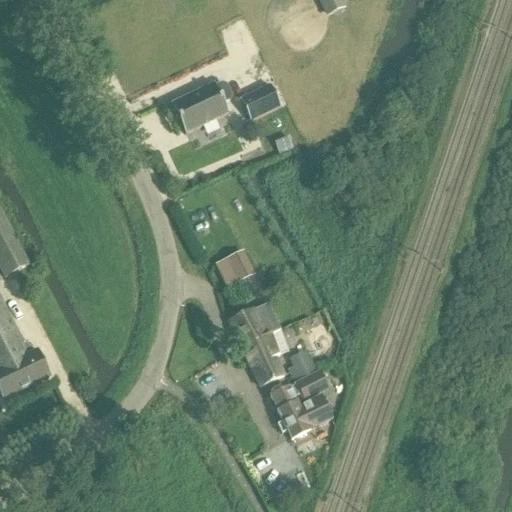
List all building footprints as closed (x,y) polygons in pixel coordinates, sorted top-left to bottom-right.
[(349,13),(342,0),(324,0),(334,20),(349,13)] [(212,86),(170,106),(186,138),(228,118),(224,107),(230,104),(231,99),(226,87),(221,86),(215,89),(212,86)] [(274,90),(259,96),(243,104),(253,126),(284,112),(284,111),(274,90)] [(0,213),(0,271),(4,280),(28,267),(22,256),(15,243),(0,213)] [(241,254),(225,262),(237,286),(253,278),(241,254)] [(254,281),(241,288),(250,309),(264,302),(254,281)] [(25,344),(23,346),(0,300),(0,394),(4,402),(48,382),(35,355),(32,356),(25,344)] [(267,308),(228,326),(241,352),(275,336),(280,334),(267,308)] [(275,336),(241,352),(261,390),(284,379),(275,362),(280,359),(272,343),(277,340),(275,336)] [(313,367),(285,381),(289,390),(318,376),(313,367)] [(299,387),(271,401),(292,443),(328,426),(328,425),(329,424),(319,403),(328,398),(318,378),(299,387)]
